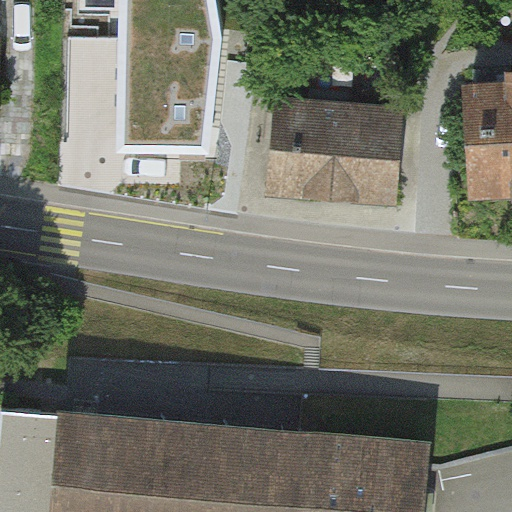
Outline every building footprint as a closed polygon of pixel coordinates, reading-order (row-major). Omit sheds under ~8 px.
[(123,0),(120,146),(206,148),(221,36),(215,0),(123,0)] [(0,39),(0,134),(4,135),(10,40),(0,39)] [(511,82),(479,84),(486,200),(511,198),(511,82)] [(286,100),(277,196),(404,207),(412,111),(286,100)] [(225,198),(225,157),(138,157),(138,197),(225,198)] [(0,511),(437,511),(443,447),(15,409),(10,468),(0,467),(0,511)]
